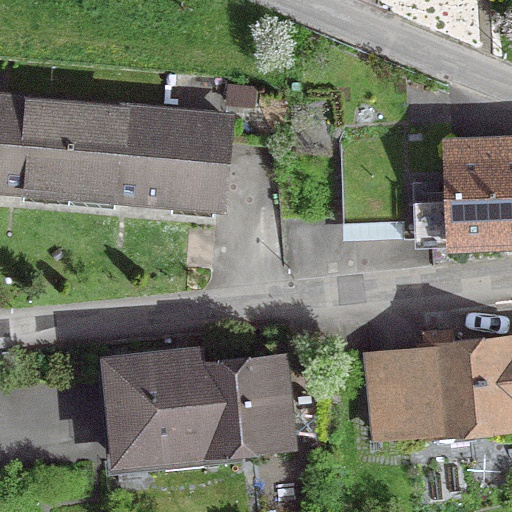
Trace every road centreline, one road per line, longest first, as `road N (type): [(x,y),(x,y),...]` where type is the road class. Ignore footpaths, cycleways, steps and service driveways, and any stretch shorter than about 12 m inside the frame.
road 1 (residential): [(511,288),(343,315),(0,339)]
road 2 (residential): [(288,0),(511,91)]
